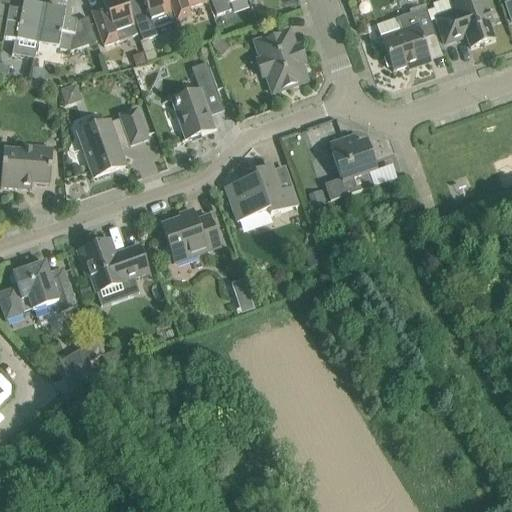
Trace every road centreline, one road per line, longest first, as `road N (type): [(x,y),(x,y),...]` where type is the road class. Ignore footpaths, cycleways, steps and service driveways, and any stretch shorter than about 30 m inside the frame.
road 1 (residential): [(0,254),(202,185),(243,141),(350,102)]
road 2 (residential): [(350,102),(395,122),(511,81)]
